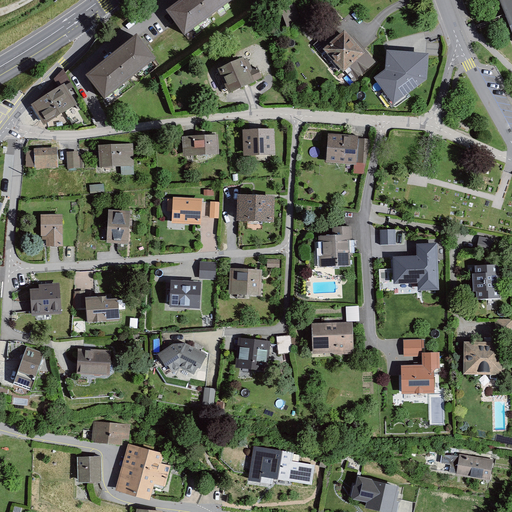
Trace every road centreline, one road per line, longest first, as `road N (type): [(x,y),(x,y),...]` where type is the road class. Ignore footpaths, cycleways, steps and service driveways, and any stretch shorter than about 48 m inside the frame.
road 1 (residential): [(296,114),(288,245),(9,269)]
road 2 (residential): [(22,132),(84,135),(296,114)]
road 3 (residential): [(398,359),(369,328),(364,218),(381,122)]
road 4 (residential): [(0,426),(104,449),(122,499),(197,511)]
road 5 (residential): [(87,12),(83,42),(8,124)]
road 6 (residential): [(9,269),(22,132)]
